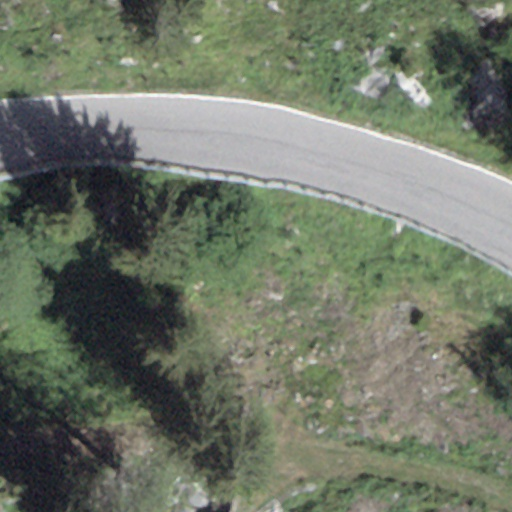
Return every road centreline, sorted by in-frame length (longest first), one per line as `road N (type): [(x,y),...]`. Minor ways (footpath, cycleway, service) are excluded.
road 1 (tertiary): [(0,134),(91,128),(291,146),(391,172),(511,224)]
road 2 (track): [(247,485),(293,456),(377,458),(511,500)]
